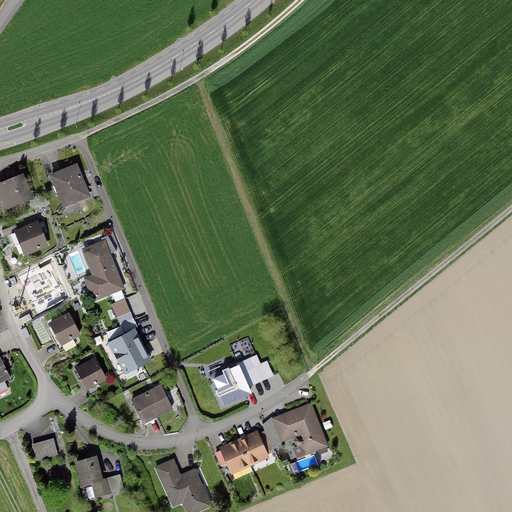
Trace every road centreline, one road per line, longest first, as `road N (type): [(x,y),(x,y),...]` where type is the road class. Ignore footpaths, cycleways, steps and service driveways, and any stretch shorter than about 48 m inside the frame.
road 1 (residential): [(0,162),(78,136),(199,434)]
road 2 (secondary): [(0,131),(136,79),(254,0)]
road 3 (track): [(78,136),(191,81),(300,0)]
road 4 (residential): [(56,394),(105,434),(167,442),(199,434)]
road 5 (residential): [(199,434),(307,375)]
road 6 (residential): [(0,288),(30,359),(56,394)]
